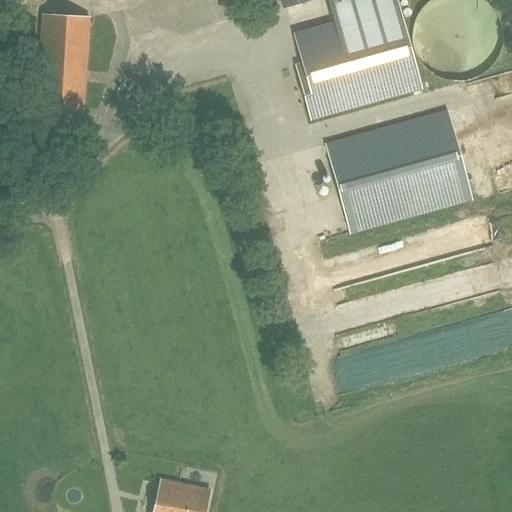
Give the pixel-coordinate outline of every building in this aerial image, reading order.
[(0,15),(0,10),(27,5),(26,0),(0,0),(0,20),(1,21),(0,15)] [(420,90),(397,5),(333,22),(293,34),(301,63),(295,65),(310,121),(420,90)] [(82,132),(89,18),(41,15),(34,129),(82,132)] [(350,233),(470,199),(446,112),(326,145),(350,233)] [(435,264),(452,258),(441,227),(424,233),(435,264)] [(154,511),(203,511),(208,489),(160,480),(154,511)]
